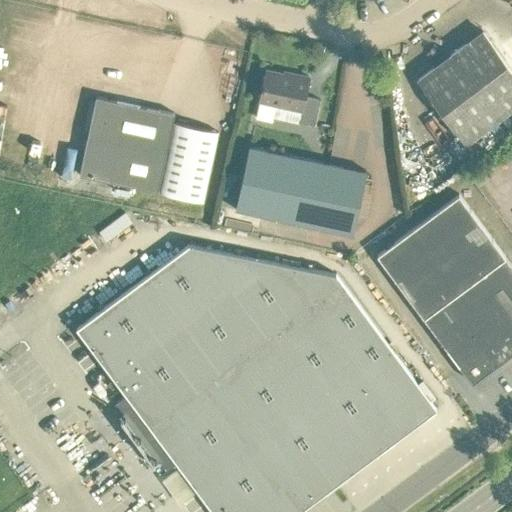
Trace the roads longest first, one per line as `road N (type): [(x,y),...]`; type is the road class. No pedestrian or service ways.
road 1 (residential): [(434,0),(380,34),(192,0)]
road 2 (residential): [(380,511),(511,413)]
